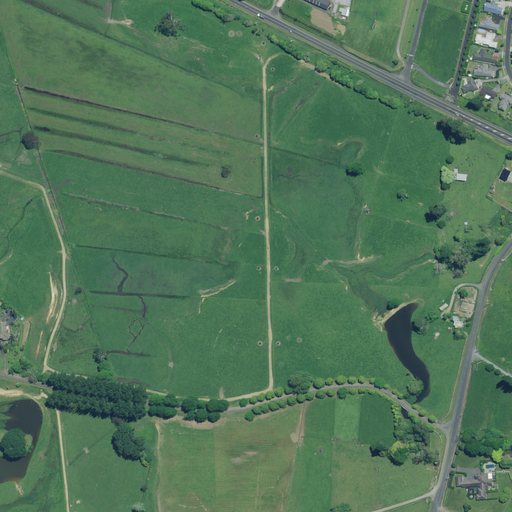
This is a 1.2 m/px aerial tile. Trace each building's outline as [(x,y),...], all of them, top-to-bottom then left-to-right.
[(306,0),(328,10),(331,3),(325,0),(306,0)] [(500,7),(500,5),(497,4),(497,3),(492,2),(492,3),(487,2),(485,11),(503,15),(505,8),(500,7)] [(348,8),(347,8),(347,9),(341,8),(340,12),(343,12),(342,15),(349,17),(351,7),(349,7),(348,8)] [(500,25),(495,24),(492,21),(493,18),(487,17),(486,21),(483,20),(482,22),(481,22),(480,26),(499,31),(500,25)] [(485,36),(485,35),(484,35),(484,34),(483,34),(483,35),(482,35),(482,36),(478,35),(477,40),(477,41),(477,43),(480,44),(480,45),(483,46),(483,43),(490,45),(490,46),(497,48),(498,43),(493,42),(495,35),(489,33),(487,39),(485,38),(485,36)] [(487,50),(482,49),(481,54),(475,53),(474,59),(498,64),(499,58),(493,57),(494,55),(490,54),(490,53),(487,52),(487,50)] [(489,65),(484,64),(483,66),(481,66),(481,68),(479,68),(478,70),(475,69),(475,75),(494,77),(494,71),(488,71),(489,65)] [(472,78),(469,80),(469,83),(469,84),(468,84),(462,88),(465,93),(473,89),(474,91),(479,89),(477,84),(477,83),(475,79),(472,78)] [(492,90),(493,88),(488,86),(487,88),(484,87),(481,95),(491,99),(492,97),(495,99),(498,93),(492,90)] [(501,99),(500,100),(500,101),(499,102),(499,103),(499,104),(499,105),(499,106),(499,107),(500,107),(499,108),(505,111),(509,103),(511,104),(511,102),(511,97),(506,94),(502,94),(501,97),(501,99)] [(467,181),(468,175),(459,174),(459,170),(455,169),(454,180),(467,181)] [(459,317),(455,316),(454,321),(456,321),(455,325),(456,326),(456,328),(463,329),(464,322),(459,321),(459,317)] [(0,340),(1,341),(1,340),(9,340),(9,339),(11,339),(11,332),(10,332),(10,329),(8,329),(8,326),(6,326),(7,322),(1,321),(1,327),(0,326),(0,340)] [(488,473),(477,474),(477,479),(478,479),(478,480),(466,481),(466,476),(457,477),(458,487),(481,486),(481,489),(480,489),(480,495),(478,495),(478,500),(488,499),(487,492),(487,486),(489,486),(489,485),(494,485),(493,474),(488,474),(488,473)]
